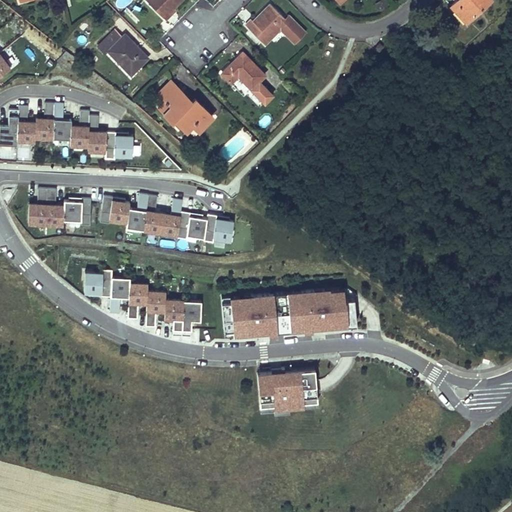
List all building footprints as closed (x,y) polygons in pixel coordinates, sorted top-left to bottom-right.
[(172,8),(180,0),(146,0),(165,19),(171,13),(167,10),(170,7),(172,8)] [(466,22),(489,0),(455,0),(450,5),(466,22)] [(245,24),(264,43),(280,27),(295,42),(305,31),(289,15),(286,18),(270,3),(256,17),(258,19),(255,22),(251,18),(245,24)] [(26,36),(55,60),(62,51),(34,27),(26,36)] [(138,65),(147,57),(125,34),(122,36),(114,29),(98,45),(105,53),(108,50),(128,69),(135,62),(138,65)] [(59,60),(71,65),(75,55),(63,50),(59,60)] [(0,73),(9,67),(0,54),(0,73)] [(265,74),(251,60),(248,62),(240,54),(222,72),(231,81),(238,74),(251,87),(247,92),(260,105),(271,94),(258,80),(265,74)] [(130,72),(138,65),(135,62),(128,69),(130,72)] [(191,100),(171,79),(158,92),(165,99),(174,89),(188,103),(191,100)] [(174,89),(165,99),(158,106),(172,120),(174,118),(186,129),(192,123),(198,130),(212,115),(194,97),(191,100),(188,103),(174,89)] [(52,139),(54,104),(44,104),(44,119),(35,119),(35,123),(34,138),(52,139)] [(70,139),(71,126),(71,120),(62,120),(63,104),(54,104),(52,139),(70,139)] [(34,138),(35,123),(27,123),(28,107),(18,107),(18,111),(17,142),(34,142),(34,138)] [(17,142),(18,111),(8,111),(8,126),(0,126),(0,145),(16,146),(17,142)] [(87,146),(89,115),(89,111),(79,111),(79,126),(71,126),(70,139),(70,145),(87,146)] [(105,151),(106,132),(98,131),(98,116),(89,115),(87,146),(87,150),(105,151)] [(132,154),(133,135),(128,135),(115,135),(115,132),(106,132),(105,151),(105,157),(115,158),(115,154),(132,154)] [(46,222),(48,187),(39,186),(38,203),(29,202),(28,221),(46,222)] [(63,218),(65,199),(56,198),(57,187),(48,187),(46,222),(63,223),(63,218)] [(143,227),(149,193),(140,192),(138,207),(129,206),(129,210),(127,220),(126,225),(143,227)] [(160,230),(163,211),(156,210),(158,195),(149,193),(143,227),(160,230)] [(127,220),(129,210),(129,206),(130,201),(126,200),(113,198),(113,195),(104,194),(100,219),(109,221),(110,217),(127,220)] [(91,224),(92,197),(82,196),(82,199),(69,198),(65,198),(65,199),(63,218),(82,220),(82,223),(91,224)] [(178,233),(181,209),(183,199),(174,197),(171,212),(163,211),(160,230),(178,233)] [(204,236),(207,217),(203,216),(190,214),(191,211),(181,209),(178,233),(177,235),(186,236),(187,233),(204,236)] [(230,239),(233,220),(230,219),(216,217),(217,214),(208,212),(207,217),(204,236),(204,238),(213,240),(214,236),(230,239)] [(110,295),(111,276),(111,269),(103,269),(102,273),(84,272),(83,291),(87,291),(101,292),(101,295),(110,295)] [(128,296),(129,282),(129,277),(111,276),(110,295),(109,310),(119,311),(120,296),(128,296)] [(147,302),(147,290),(147,283),(129,282),(128,296),(127,317),(137,317),(138,302),(147,302)] [(356,323),(355,296),(357,294),(347,288),(343,289),(343,287),(329,288),(330,292),(314,294),(314,288),(253,293),(253,297),(244,298),(240,298),(239,294),(230,296),(230,300),(221,301),(224,333),(251,331),(251,328),(260,327),(267,326),(268,330),(312,326),(311,323),(319,322),(328,322),(328,325),(356,323)] [(164,310),(165,298),(165,291),(147,290),(147,302),(146,324),(156,325),(156,310),(164,310)] [(181,334),(183,299),(165,298),(164,310),(164,318),(173,318),(172,333),(181,334)] [(200,319),(201,300),(183,299),(181,334),(190,334),(191,319),(200,319)] [(317,405),(316,392),(315,378),(314,366),(283,369),(271,370),(256,371),(260,409),(273,408),(288,407),(317,405)]
